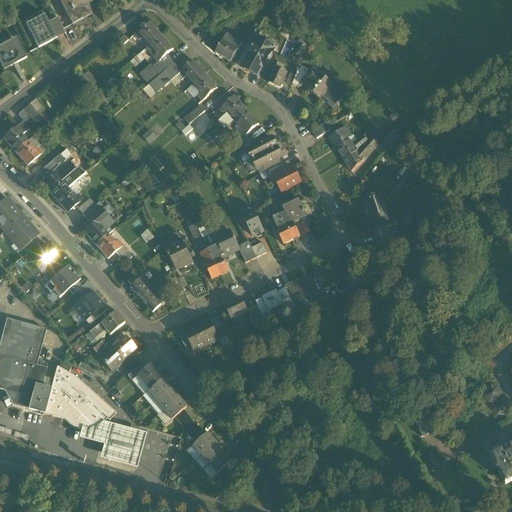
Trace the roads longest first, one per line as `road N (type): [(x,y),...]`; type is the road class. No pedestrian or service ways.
road 1 (residential): [(149,0),(236,83),(280,107),(341,228),(332,241),(148,334)]
road 2 (residential): [(272,511),(271,477),(148,334)]
road 3 (residential): [(148,334),(0,170)]
road 4 (secondary): [(209,511),(0,454)]
road 5 (residential): [(0,114),(148,0)]
